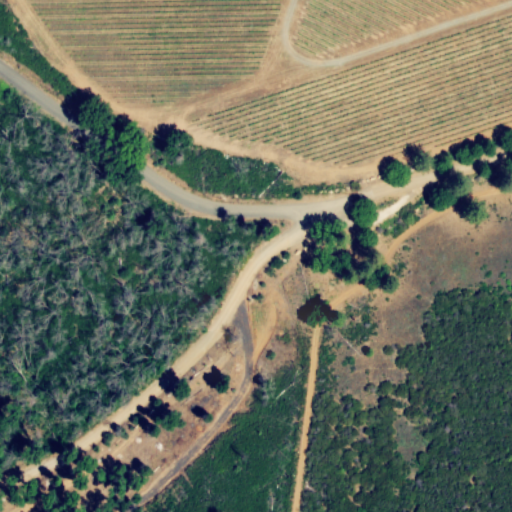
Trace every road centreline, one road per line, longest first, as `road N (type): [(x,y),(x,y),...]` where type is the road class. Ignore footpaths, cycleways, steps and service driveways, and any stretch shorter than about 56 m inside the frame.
road 1 (residential): [(0,72),(136,167),(232,208),(306,213),(511,150)]
road 2 (track): [(511,126),(351,173),(253,150),(126,114),(56,56),(19,0)]
road 3 (residential): [(0,482),(55,464),(193,362),(265,257),(331,205)]
